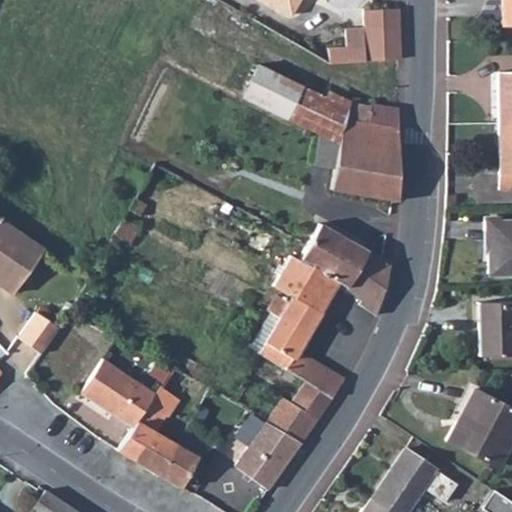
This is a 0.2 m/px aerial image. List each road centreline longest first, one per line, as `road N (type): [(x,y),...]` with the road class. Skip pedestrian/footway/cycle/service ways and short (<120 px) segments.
road 1 (secondary): [(278,511),(374,363),(401,297),(412,231),(421,0)]
road 2 (tertiary): [(0,437),(114,511)]
